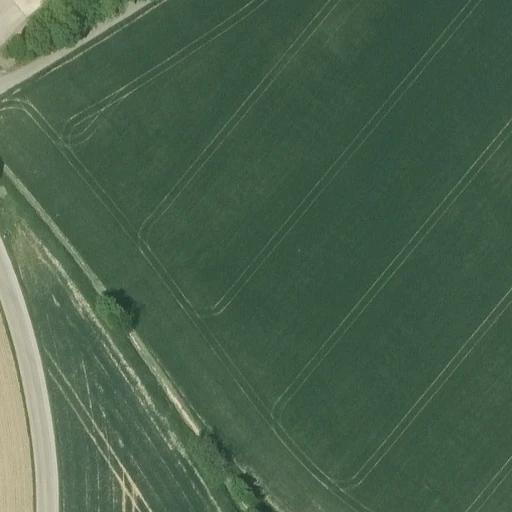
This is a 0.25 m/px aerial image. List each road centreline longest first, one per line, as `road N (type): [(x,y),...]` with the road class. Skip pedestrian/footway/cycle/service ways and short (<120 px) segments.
road 1 (unclassified): [(44,511),(31,378),(0,271)]
road 2 (unclassified): [(0,87),(140,0)]
